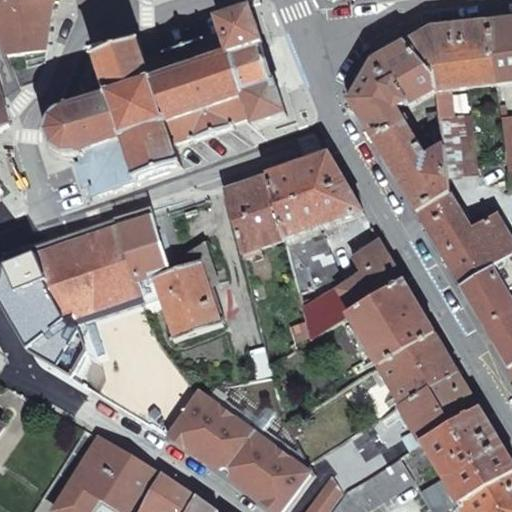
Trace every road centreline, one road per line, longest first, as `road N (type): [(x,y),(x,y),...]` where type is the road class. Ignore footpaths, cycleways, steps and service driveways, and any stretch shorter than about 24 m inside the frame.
road 1 (residential): [(345,133),(511,408)]
road 2 (residential): [(345,133),(61,233)]
road 3 (residential): [(243,511),(163,453),(17,373)]
road 4 (residential): [(30,125),(80,57),(120,29),(225,0)]
road 5 (residential): [(511,0),(440,9),(312,50)]
